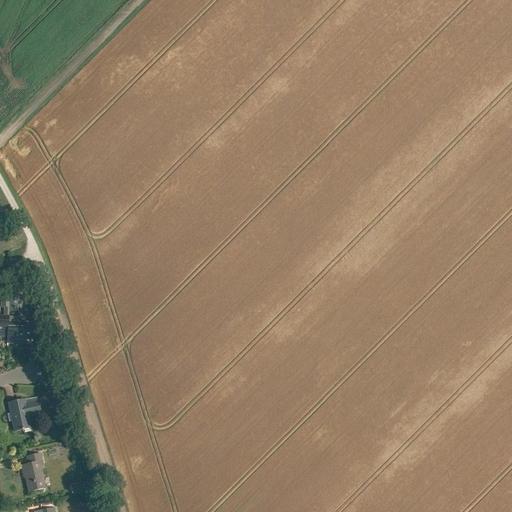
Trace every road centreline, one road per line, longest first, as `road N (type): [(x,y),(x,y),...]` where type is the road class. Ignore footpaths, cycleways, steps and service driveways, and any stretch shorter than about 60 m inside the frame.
road 1 (track): [(38,255),(119,511)]
road 2 (track): [(138,0),(0,139)]
